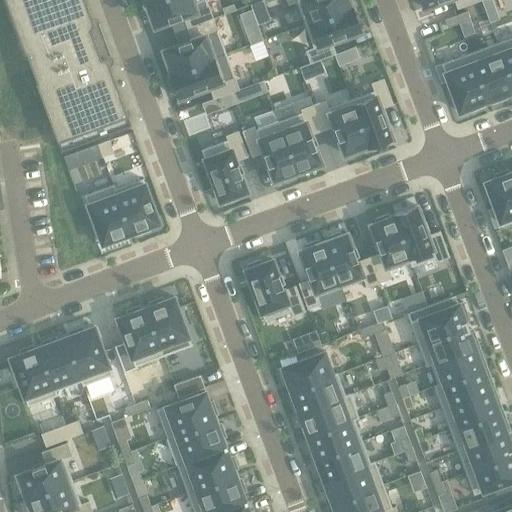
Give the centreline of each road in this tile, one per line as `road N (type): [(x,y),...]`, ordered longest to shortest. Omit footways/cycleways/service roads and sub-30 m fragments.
road 1 (residential): [(298,511),(200,248)]
road 2 (residential): [(200,248),(109,0)]
road 3 (residential): [(443,158),(200,248)]
road 4 (residential): [(511,352),(443,158)]
road 5 (residential): [(200,248),(35,306)]
road 6 (residential): [(443,158),(385,0)]
road 7 (residential): [(35,306),(8,144)]
